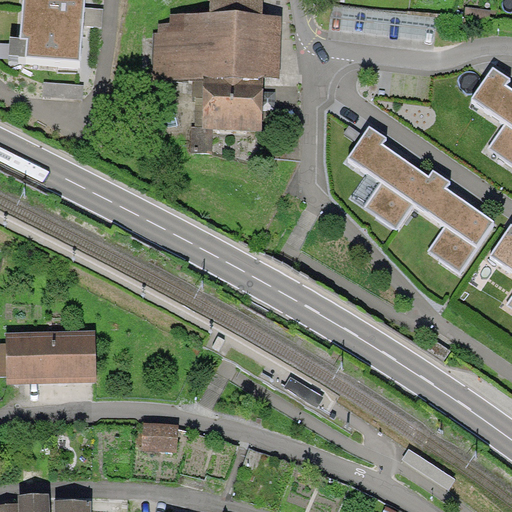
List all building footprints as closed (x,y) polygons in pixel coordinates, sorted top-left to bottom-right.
[(85,0),(23,0),(21,37),(9,36),(8,61),(81,66),(84,23),(85,0)] [(282,81),(282,17),(264,17),(264,0),(211,0),(211,15),(171,14),(171,26),(161,26),(160,34),(155,36),(154,81),(203,81),(203,88),(262,89),(262,81),(282,81)] [(511,87),(487,71),(464,105),(499,128),(484,151),(511,169),(511,87)] [(213,132),(262,133),(262,109),(262,89),(203,88),(202,127),(191,127),(191,154),(213,154),(213,132)] [(424,255),(462,280),(499,223),(365,136),(348,161),(382,183),(362,212),(397,235),(413,211),(440,230),(424,255)] [(511,231),(510,230),(488,261),(511,276),(511,295),(504,306),(511,311),(511,231)] [(97,382),(95,332),(8,335),(10,384),(97,382)] [(291,378),(285,389),(317,408),(323,397),(291,378)] [(179,427),(144,425),(142,451),(177,453),(179,427)] [(449,494),(458,482),(413,451),(405,463),(449,494)] [(50,511),(50,498),(16,500),(17,507),(16,511),(50,511)]
